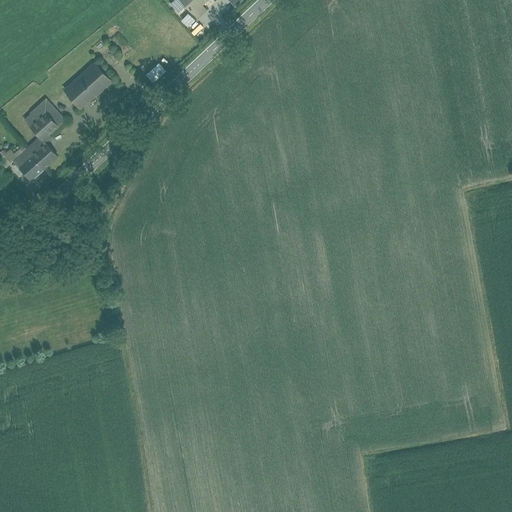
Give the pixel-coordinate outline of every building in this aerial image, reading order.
[(181,0),(193,13),(207,0),(181,0)] [(235,0),(245,9),(253,0),(235,0)] [(191,23),(199,28),(204,20),(196,15),(191,23)] [(95,61),(65,87),(81,106),(111,80),(95,61)] [(42,140),(66,120),(48,98),(24,118),(42,140)] [(57,158),(42,140),(14,163),(29,181),(57,158)] [(0,145),(0,161),(1,163),(9,156),(0,145)]
